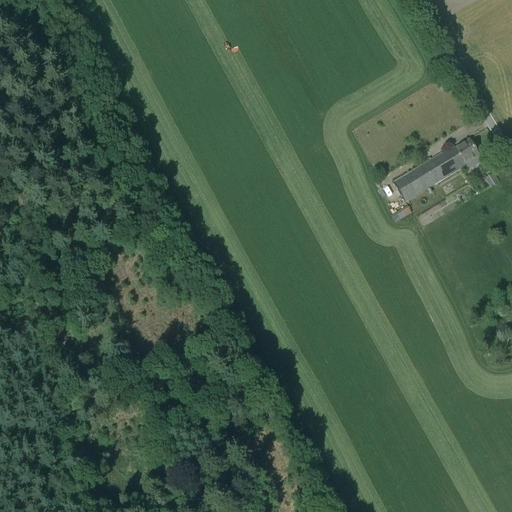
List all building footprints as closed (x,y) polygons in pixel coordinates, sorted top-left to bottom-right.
[(464,166),(479,157),(468,140),(454,149),(453,147),(449,149),(455,158),(458,156),(464,166)] [(464,167),(464,166),(458,156),(455,158),(449,149),(393,184),(405,203),(464,167)] [(499,183),(493,174),(486,178),(492,187),(499,183)] [(410,207),(392,216),(395,222),(413,213),(410,207)] [(511,334),(511,322),(498,332),(503,340),(511,334)]
